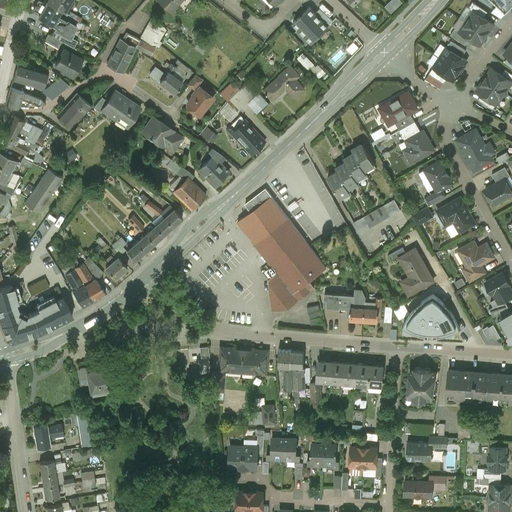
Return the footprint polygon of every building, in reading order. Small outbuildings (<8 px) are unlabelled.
[(62,10),(48,2),(46,4),(39,0),(38,0),(33,9),(41,14),(39,17),(62,30),(64,28),(71,33),(75,26),(67,21),(66,23),(57,17),(62,10)] [(46,0),(46,1),(48,2),(62,10),(64,11),(71,0),(46,0)] [(158,0),(171,12),(181,0),(158,0)] [(511,0),(497,0),(507,9),(511,3),(511,0)] [(487,12),(472,2),(468,8),(473,11),(483,18),(487,12)] [(311,9),(309,7),(304,13),(303,13),(298,18),(293,23),(294,25),(297,28),(298,29),(310,41),(311,43),(317,37),(322,32),(328,27),(327,26),(315,13),(314,12),(311,9)] [(333,21),(319,9),(315,13),(327,26),(333,21)] [(483,18),(473,11),(466,22),(486,35),(493,24),(483,18)] [(166,29),(149,20),(139,39),(155,47),(166,29)] [(486,35),(466,22),(460,31),(459,32),(469,39),(479,45),(486,35)] [(460,31),(455,28),(450,35),(465,45),(469,39),(459,32),(460,31)] [(77,41),(55,29),(51,35),(61,41),(74,48),(77,41)] [(310,41),(298,29),(293,33),(305,46),(310,41)] [(139,39),(126,32),(123,40),(136,46),(151,54),(155,47),(139,39)] [(194,48),(204,54),(209,45),(200,40),(202,36),(195,32),(192,37),(198,41),(194,48)] [(51,35),(48,34),(44,41),(58,48),(61,41),(51,35)] [(114,51),(129,58),(136,46),(123,40),(121,39),(114,51)] [(446,47),(461,57),(466,51),(451,41),(446,47)] [(446,47),(440,57),(460,71),(466,61),(461,57),(446,47)] [(82,59),(63,49),(55,64),(63,69),(62,70),(73,77),(79,65),(82,59)] [(129,58),(114,51),(107,65),(123,72),(129,58)] [(302,53),(296,58),(307,70),(313,64),(302,53)] [(460,71),(440,57),(433,67),(448,77),(453,81),(460,71)] [(33,66),(18,62),(12,80),(28,84),(33,66)] [(188,68),(180,62),(176,67),(184,74),(188,68)] [(176,67),(171,63),(165,70),(167,71),(159,82),(167,88),(167,89),(172,93),(173,92),(173,93),(177,88),(179,87),(178,86),(182,82),(181,82),(186,76),(184,74),(176,67)] [(48,71),(33,66),(28,84),(43,89),(48,71)] [(448,77),(433,67),(429,74),(443,84),(448,77)] [(293,68),(273,85),(271,82),(263,89),(272,99),(286,88),(294,97),(304,89),(296,79),(300,76),(293,68)] [(501,75),(491,68),(484,80),(503,93),(511,82),(501,75)] [(511,74),(505,70),(501,75),(511,82),(511,74)] [(201,79),(195,75),(188,84),(194,89),(201,79)] [(59,77),(42,92),(51,99),(69,85),(59,77)] [(503,93),(484,80),(476,91),(481,95),(496,105),(503,93)] [(240,90),(232,82),(228,86),(236,94),(240,90)] [(255,114),(267,103),(250,83),(241,91),(249,100),(246,104),(255,114)] [(236,94),(228,86),(220,94),(228,102),(236,94)] [(23,91),(11,87),(6,103),(18,108),(21,99),(37,107),(41,99),(23,91)] [(213,97),(199,87),(187,102),(187,106),(193,110),(196,110),(200,113),(213,97)] [(141,108),(129,100),(122,96),(123,95),(115,90),(107,101),(101,110),(102,110),(116,120),(118,118),(128,125),(126,127),(127,127),(141,108)] [(408,92),(386,105),(389,110),(382,114),(389,125),(394,122),(410,113),(417,109),(408,92)] [(91,105),(77,93),(67,104),(81,117),(91,105)] [(496,105),(481,95),(478,100),(492,110),(496,105)] [(102,97),(94,108),(101,113),(102,110),(101,110),(107,101),(102,97)] [(226,102),(218,112),(223,116),(231,106),(226,102)] [(81,117),(67,104),(57,115),(71,128),(81,117)] [(410,113),(394,122),(399,130),(415,122),(410,113)] [(33,125),(12,115),(3,133),(11,137),(13,133),(18,136),(25,139),(33,125)] [(173,130),(153,116),(142,131),(149,136),(149,137),(150,138),(151,137),(172,152),(175,147),(165,140),(172,131),(173,130)] [(265,141),(245,121),(232,133),(252,154),(265,141)] [(415,122),(399,130),(405,141),(406,141),(406,140),(421,132),(415,122)] [(33,125),(25,139),(33,143),(42,130),(33,125)] [(475,129),(457,140),(463,151),(482,141),(475,129)] [(211,137),(204,130),(199,136),(207,142),(211,137)] [(40,144),(47,134),(42,131),(36,142),(40,144)] [(182,138),(172,131),(165,140),(175,147),(182,138)] [(421,132),(406,140),(406,141),(409,147),(404,150),(411,163),(434,150),(423,131),(421,132)] [(18,136),(13,133),(11,137),(3,133),(0,138),(0,142),(25,155),(30,146),(17,139),(18,136)] [(482,141),(463,151),(474,170),(492,159),(482,141)] [(373,163),(362,143),(352,149),(354,152),(363,169),(373,163)] [(220,154),(211,148),(208,152),(212,156),(219,163),(224,158),(220,154)] [(16,160),(0,152),(0,165),(11,171),(16,160)] [(363,169),(354,152),(344,158),(345,161),(355,178),(365,172),(363,169)] [(219,163),(212,156),(198,169),(199,170),(215,186),(216,185),(228,173),(229,173),(226,170),(227,169),(226,168),(225,169),(219,163)] [(33,162),(22,157),(20,162),(29,167),(33,162)] [(178,164),(171,159),(167,166),(172,170),(178,164)] [(452,183),(440,160),(424,169),(419,172),(423,180),(429,177),(436,191),(437,192),(442,189),(452,183)] [(355,178),(345,161),(335,167),(337,170),(347,188),(357,182),(355,178)] [(194,175),(178,164),(172,170),(186,179),(188,177),(190,179),(194,175)] [(11,171),(0,165),(0,179),(6,182),(11,171)] [(505,167),(492,174),(497,183),(504,179),(510,176),(505,167)] [(48,168),(24,203),(38,213),(62,177),(48,168)] [(347,188),(337,170),(327,176),(339,197),(349,191),(347,188)] [(15,186),(19,175),(13,173),(9,184),(15,186)] [(190,179),(188,177),(186,179),(174,191),(192,209),(192,208),(204,196),(205,196),(190,179)] [(497,183),(485,190),(493,205),(511,194),(511,193),(504,179),(497,183)] [(15,189),(4,184),(1,189),(11,195),(15,189)] [(238,221),(254,242),(276,272),(268,278),(272,310),(288,308),(310,291),(310,290),(314,287),(309,280),(326,268),(265,188),(245,203),(252,211),(238,221)] [(436,191),(426,198),(430,205),(445,196),(442,189),(437,192),(436,191)] [(460,197),(437,210),(445,224),(452,220),(453,220),(459,232),(475,223),(460,197)] [(8,199),(0,211),(0,214),(5,218),(11,208),(8,199)] [(394,199),(383,205),(390,216),(400,211),(394,199)] [(155,205),(148,200),(144,205),(151,210),(155,205)] [(161,210),(155,205),(151,210),(157,215),(161,210)] [(383,205),(373,210),(380,222),(390,216),(383,205)] [(428,206),(412,215),(418,225),(433,217),(428,206)] [(173,209),(164,217),(172,227),(181,219),(173,209)] [(380,222),(373,210),(363,216),(370,227),(380,222)] [(144,227),(133,215),(130,217),(141,229),(144,227)] [(363,216),(353,222),(359,233),(370,227),(363,216)] [(141,229),(130,217),(128,219),(139,231),(141,229)] [(172,227),(164,217),(155,226),(163,235),(172,227)] [(163,235),(155,226),(145,234),(154,243),(163,235)] [(145,234),(136,242),(144,251),(154,243),(145,234)] [(126,244),(121,237),(117,240),(123,247),(126,244)] [(477,248),(474,241),(458,250),(467,265),(470,270),(480,264),(493,256),(486,243),(477,248)] [(136,242),(126,251),(134,260),(144,251),(136,242)] [(402,247),(388,255),(392,261),(400,257),(406,254),(402,247)] [(411,276),(427,268),(416,248),(406,254),(400,257),(411,276)] [(459,251),(456,252),(462,266),(465,265),(459,251)] [(115,258),(110,253),(104,259),(108,264),(105,267),(114,278),(127,267),(117,256),(115,258)] [(100,269),(94,262),(89,267),(90,271),(97,278),(104,272),(100,269)] [(480,264),(470,270),(467,265),(462,268),(470,281),(485,272),(480,264)] [(427,268),(411,276),(413,280),(404,285),(409,294),(434,280),(427,268)] [(96,280),(88,284),(86,280),(89,278),(83,269),(77,273),(94,300),(105,294),(96,280)] [(502,272),(485,282),(492,294),(493,293),(496,298),(499,302),(504,299),(511,294),(511,292),(508,285),(509,284),(502,272)] [(94,300),(77,273),(70,276),(76,285),(79,284),(81,287),(73,291),(82,306),(94,300)] [(411,276),(402,281),(404,285),(413,280),(411,276)] [(46,278),(27,285),(30,295),(49,288),(46,278)] [(354,288),(354,295),(354,299),(365,300),(365,296),(362,289),(354,288)] [(348,295),(324,293),(324,307),(346,308),(346,307),(347,307),(348,295)] [(365,300),(354,299),(354,295),(348,295),(347,307),(347,316),(350,316),(350,319),(364,320),(365,306),(365,300)] [(365,306),(364,320),(377,321),(378,318),(381,319),(382,297),(377,297),(376,307),(365,306)] [(499,302),(496,298),(490,301),(493,307),(489,309),(493,316),(508,307),(504,299),(499,302)] [(63,301),(33,316),(40,332),(71,316),(63,301)] [(429,304),(410,314),(412,319),(417,328),(421,334),(440,323),(429,304)] [(318,305),(307,308),(308,313),(320,311),(318,305)] [(30,308),(21,319),(22,318),(24,323),(21,325),(23,329),(26,337),(40,332),(33,316),(30,308)] [(320,311),(308,313),(309,319),(321,317),(320,311)] [(511,312),(502,318),(505,323),(504,324),(510,334),(511,335),(511,341),(511,340),(511,312)] [(321,317),(309,319),(311,325),(322,322),(321,317)] [(6,335),(23,329),(21,325),(24,323),(22,318),(21,319),(19,319),(19,320),(2,327),(6,335)] [(408,319),(402,322),(408,333),(417,328),(412,319),(409,321),(408,319)] [(490,339),(500,335),(495,323),(484,328),(490,339)] [(23,329),(6,335),(8,340),(11,342),(26,337),(23,329)] [(208,346),(199,347),(200,357),(209,356),(208,346)] [(235,348),(221,347),(219,367),(221,369),(232,370),(234,368),(242,368),(244,348),(235,347),(235,348)] [(267,351),(252,350),(253,349),(244,348),(242,368),(251,369),(253,372),(263,372),(265,371),(267,351)] [(291,350),(279,349),(278,366),(279,371),(283,371),(283,366),(285,367),(291,367),(291,350)] [(304,351),(291,350),(291,367),(292,388),(305,388),(304,367),(304,351)] [(325,361),(318,360),(317,379),(330,380),(332,361),(331,361),(331,362),(325,361)] [(338,362),(332,361),(330,380),(343,381),(344,362),(344,363),(338,362)] [(357,364),(351,363),(344,362),(343,381),(356,382),(357,363),(357,364)] [(364,364),(357,363),(356,382),(368,383),(370,365),(364,364)] [(376,365),(370,365),(368,383),(382,384),(383,365),(376,365)] [(291,367),(285,367),(285,370),(284,370),(284,389),(285,389),(285,394),(288,394),(289,398),(293,398),(292,388),(291,367)] [(431,368),(415,367),(415,370),(410,369),(407,396),(413,397),(419,401),(426,398),(432,398),(436,372),(430,371),(431,368)] [(108,368),(87,371),(87,370),(86,369),(85,368),(84,368),(83,368),(82,368),(81,368),(80,369),(79,370),(79,372),(81,384),(89,382),(90,392),(111,388),(108,368)] [(475,371),(448,369),(446,396),(473,398),(475,371)] [(502,373),(475,371),(473,398),(500,400),(502,373)] [(224,373),(211,372),(213,390),(222,391),(224,373)] [(511,374),(502,373),(500,400),(500,401),(501,401),(502,400),(509,401),(509,402),(510,402),(510,401),(511,400),(511,374)] [(316,382),(310,382),(311,399),(321,399),(320,381),(317,382),(316,382)] [(273,404),(263,405),(264,423),(275,422),(273,404)] [(293,408),(282,409),(283,418),(294,417),(293,408)] [(88,411),(75,413),(80,446),(94,444),(88,411)] [(262,423),(262,411),(253,411),(253,423),(262,423)] [(471,420),(459,419),(458,437),(470,438),(471,420)] [(433,425),(406,422),(405,433),(433,435),(433,425)] [(46,424),(33,426),(37,447),(50,445),(49,438),(63,435),(61,424),(47,426),(46,424)] [(438,435),(429,435),(429,442),(432,442),(432,447),(447,448),(447,436),(444,436),(438,435)] [(284,438),(272,438),(271,456),(280,456),(283,456),(284,438)] [(296,439),(284,438),(283,456),(286,456),(295,457),(296,439)] [(429,442),(407,441),(406,459),(431,460),(432,447),(432,442),(429,442)] [(324,444),(312,444),(311,462),(320,462),(323,462),(324,444)] [(336,445),(324,444),(323,462),(326,462),(335,463),(336,445)] [(244,446),(230,445),(229,467),(243,468),(244,446)] [(364,446),(351,445),(350,466),(363,467),(364,446)] [(257,446),(244,446),(243,468),(256,468),(257,452),(257,446)] [(377,447),(364,446),(363,467),(376,468),(376,457),(377,447)] [(506,447),(490,446),(490,454),(488,454),(487,462),(489,462),(489,468),(489,469),(501,469),(505,470),(505,463),(507,463),(507,455),(506,455),(506,447)] [(96,449),(87,451),(88,458),(97,457),(96,449)] [(87,451),(73,453),(74,460),(88,458),(87,451)] [(53,460),(39,462),(41,475),(56,472),(54,464),(61,463),(60,457),(53,458),(53,460)] [(501,469),(489,469),(489,468),(483,468),(483,477),(489,477),(501,478),(501,469)] [(93,471),(80,473),(81,480),(94,478),(93,471)] [(56,472),(41,475),(43,487),(58,484),(56,472)] [(445,475),(430,475),(430,482),(432,482),(432,488),(445,489),(445,475)] [(94,478),(81,480),(83,488),(95,486),(94,478)] [(237,479),(224,478),(226,491),(232,491),(232,485),(236,485),(237,479)] [(430,482),(405,480),(405,494),(431,496),(432,488),(432,482),(430,482)] [(501,484),(490,483),(489,484),(488,509),(490,510),(508,510),(509,510),(511,484),(501,484)] [(58,484),(43,487),(45,499),(60,497),(58,484)] [(250,491),(237,490),(236,511),(249,511),(250,491)] [(263,491),(250,491),(249,511),(262,511),(263,505),(263,491)] [(60,504),(46,506),(46,511),(60,511),(60,508),(67,507),(67,502),(59,503),(60,504)]
